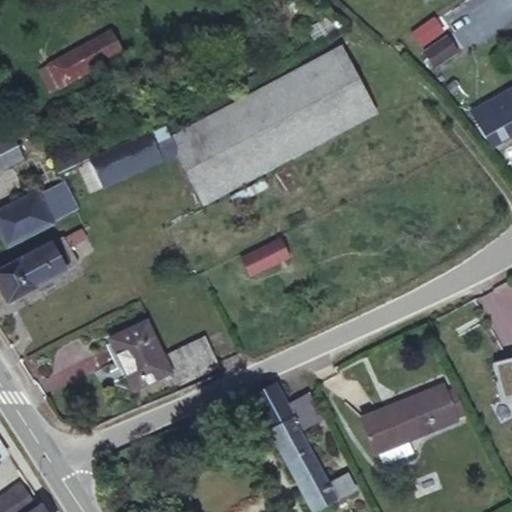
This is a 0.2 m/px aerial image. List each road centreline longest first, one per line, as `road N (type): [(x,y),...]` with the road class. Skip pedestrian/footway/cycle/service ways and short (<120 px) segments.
road 1 (residential): [(48,468),(338,344),(511,244)]
road 2 (track): [(378,55),(511,204)]
